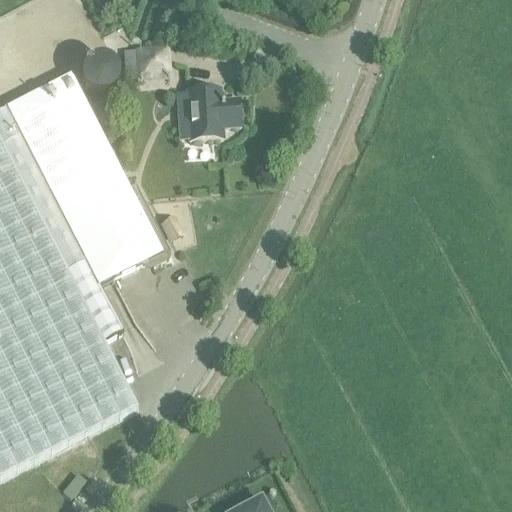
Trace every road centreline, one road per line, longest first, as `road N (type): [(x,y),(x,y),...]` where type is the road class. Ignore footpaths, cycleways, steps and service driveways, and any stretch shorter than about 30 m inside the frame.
road 1 (unclassified): [(348,62),(253,274),(93,511)]
road 2 (unclassified): [(348,62),(187,0)]
